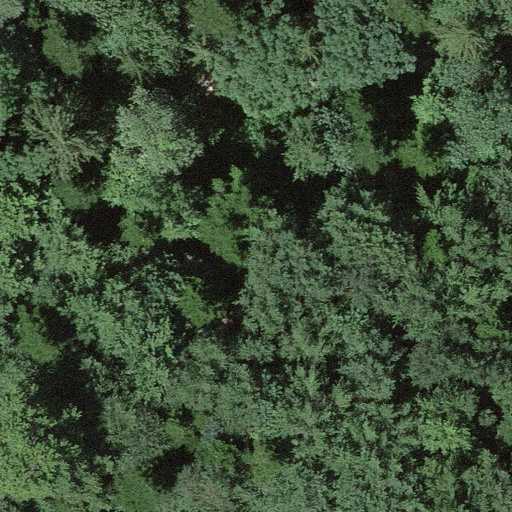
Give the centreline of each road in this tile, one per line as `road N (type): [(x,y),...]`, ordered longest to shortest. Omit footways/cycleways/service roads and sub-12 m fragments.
road 1 (track): [(511,55),(151,92),(0,90)]
road 2 (track): [(318,79),(0,216)]
